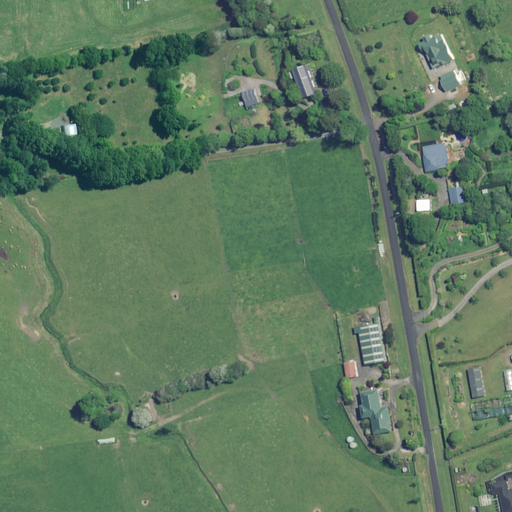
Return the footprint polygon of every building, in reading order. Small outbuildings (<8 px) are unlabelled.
[(425,49),(434,68),(455,58),(443,33),(434,37),(432,34),(425,37),(426,40),(421,43),(424,50),(425,49)] [(319,93),(309,65),(296,70),(306,98),(319,93)] [(440,76),(447,91),(462,84),(456,69),(440,76)] [(254,88),(243,92),(247,106),(259,103),(254,88)] [(446,143),(424,146),(425,155),(424,155),(427,171),(447,168),(446,164),(449,163),(449,159),(450,159),(448,147),(446,147),(446,143)] [(464,186),(450,189),(453,205),(467,202),(464,186)] [(431,200),(418,201),(419,211),(431,210),(431,200)] [(387,362),(380,323),(357,327),(358,334),(362,333),(368,366),(387,362)] [(356,362),(346,363),(349,378),(358,376),(356,362)] [(485,395),(479,366),(468,368),(474,397),(485,395)] [(511,389),(511,369),(503,371),(507,390),(511,389)] [(381,390),(365,393),(367,405),(363,406),(366,418),(374,417),(377,434),(394,431),(390,407),(384,408),(381,390)] [(511,413),(511,397),(487,402),(472,405),(475,420),(511,413)] [(511,511),(511,488),(509,489),(508,480),(491,483),(493,494),(500,492),(503,511),(511,511)]
